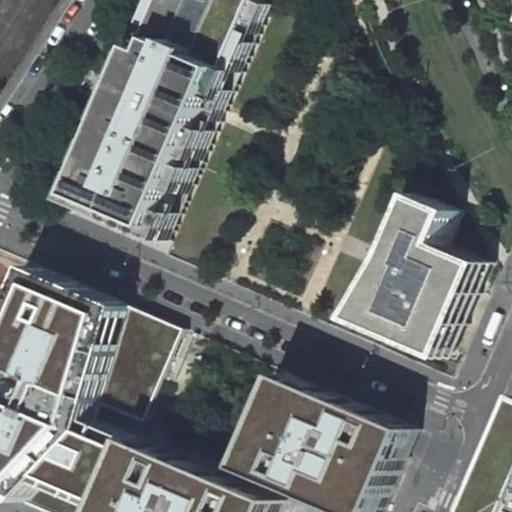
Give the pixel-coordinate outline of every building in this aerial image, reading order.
[(77,200),(86,203),(173,0),(162,0),(150,30),(142,47),(126,86),(118,104),(77,200)] [(173,0),(86,203),(163,237),(265,1),(265,0),(173,0)] [(265,1),(163,237),(174,241),(224,122),(227,115),(229,111),(274,5),(265,1)] [(400,260),(407,263),(435,198),(428,195),(402,256),(400,260)] [(398,277),(389,293),(375,316),(454,351),(491,265),(454,248),(469,213),(435,198),(407,263),(420,269),(413,284),(398,277)] [(403,270),(398,277),(413,284),(420,269),(407,263),(403,270)] [(417,344),(458,361),(461,353),(498,268),(491,265),(454,351),(375,316),(389,293),(382,289),(363,321),(417,344)] [(189,329),(43,266),(0,365),(0,375),(88,414),(95,399),(149,421),(189,329)] [(293,373),(253,466),(359,511),(385,511),(422,429),(293,373)] [(0,488),(55,511),(118,511),(150,441),(88,414),(0,375),(0,488)] [(150,441),(118,511),(282,511),(288,500),(226,473),(150,441)] [(511,511),(511,449),(485,511),(511,511)]
